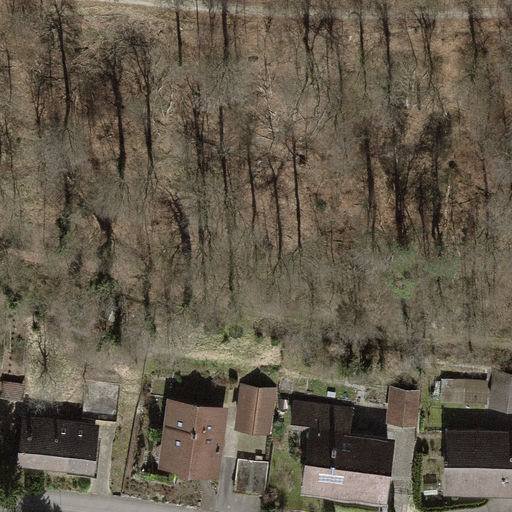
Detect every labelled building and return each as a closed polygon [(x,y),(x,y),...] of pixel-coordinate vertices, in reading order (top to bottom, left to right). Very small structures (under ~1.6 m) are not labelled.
[(445,402),(491,402),(491,376),(445,376),(445,402)] [(511,383),(499,383),(497,408),(511,408),(511,383)] [(95,387),(94,419),(119,419),(120,387),(95,387)] [(418,390),(394,388),(392,421),(416,423),(418,390)] [(275,392),(247,389),(244,430),(271,433),(275,392)] [(227,404),(170,396),(161,464),(219,471),(227,404)] [(353,409),(297,404),(295,428),(307,429),(302,496),(390,503),(396,438),(351,435),(353,409)] [(99,427),(28,422),(25,468),(96,474),(99,427)] [(511,431),(452,431),(452,493),(511,493),(511,431)] [(269,464),(241,459),(237,488),(265,492),(269,464)]
